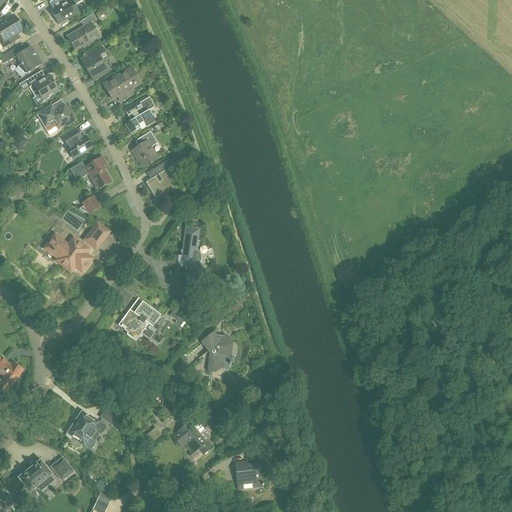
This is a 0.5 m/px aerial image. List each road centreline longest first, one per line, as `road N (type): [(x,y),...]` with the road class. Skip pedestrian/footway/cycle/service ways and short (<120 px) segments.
road 1 (residential): [(24,0),(118,155),(145,225),(74,325),(34,339)]
road 2 (track): [(438,511),(425,470),(391,429),(351,309)]
road 3 (residential): [(141,491),(119,417),(57,369),(42,373)]
